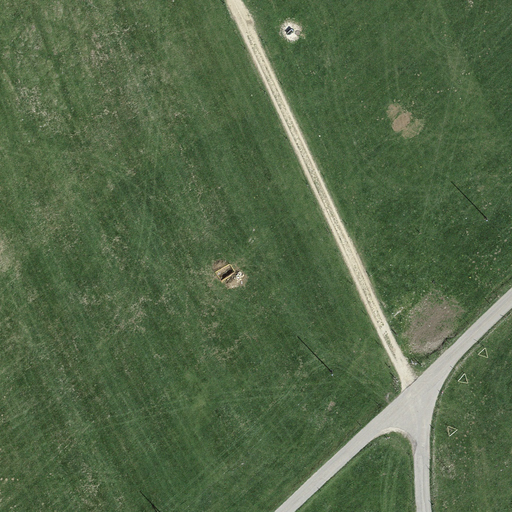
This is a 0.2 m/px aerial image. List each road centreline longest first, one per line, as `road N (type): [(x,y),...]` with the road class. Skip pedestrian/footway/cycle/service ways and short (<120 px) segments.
road 1 (track): [(243,0),(424,406)]
road 2 (unclassified): [(311,511),(511,319)]
